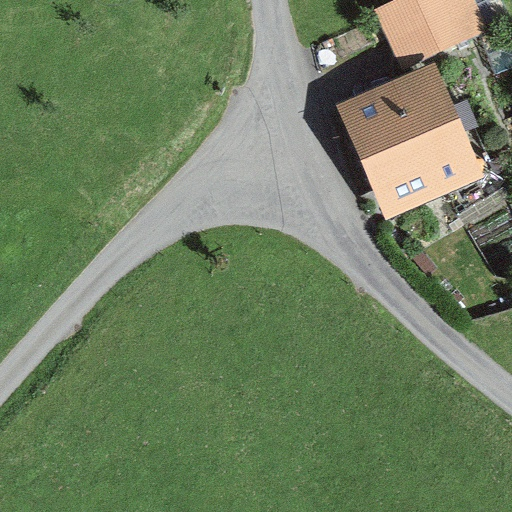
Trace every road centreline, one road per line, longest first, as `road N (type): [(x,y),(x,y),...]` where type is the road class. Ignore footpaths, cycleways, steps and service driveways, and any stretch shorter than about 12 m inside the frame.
road 1 (unclassified): [(511,402),(374,277),(317,209),(281,142),(266,0)]
road 2 (track): [(0,376),(173,211),(281,142)]
